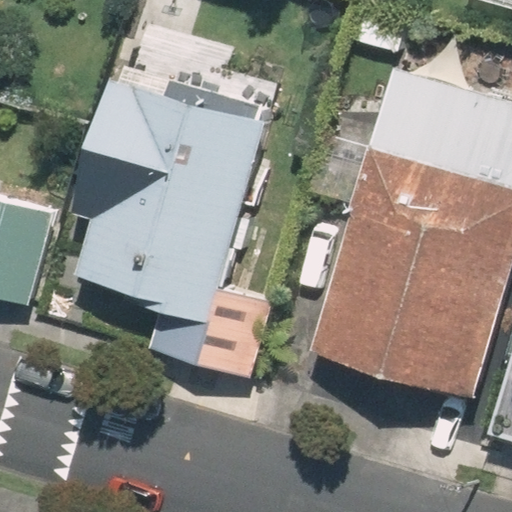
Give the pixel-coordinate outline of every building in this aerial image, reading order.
[(423,11),(377,0),(374,0),(364,42),(413,54),(423,11)] [(511,0),(477,0),(511,10),(511,0)] [(293,111),(127,62),(81,219),(105,226),(91,273),(177,299),(163,348),(264,378),(287,300),(241,286),(293,111)] [(511,90),(406,63),(385,143),(336,130),(320,194),(368,207),(329,356),(497,400),(511,341),(511,90)] [(69,211),(0,191),(0,294),(43,306),(69,211)]
